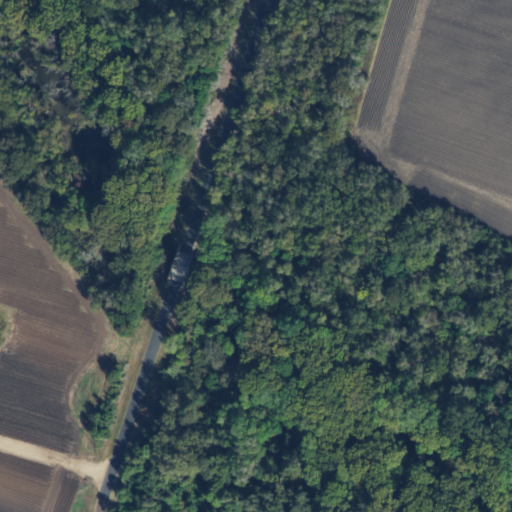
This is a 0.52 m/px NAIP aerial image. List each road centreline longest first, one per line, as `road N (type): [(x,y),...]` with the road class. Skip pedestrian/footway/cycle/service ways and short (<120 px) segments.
road 1 (residential): [(182,275),(272,0)]
road 2 (residential): [(103,511),(179,285)]
